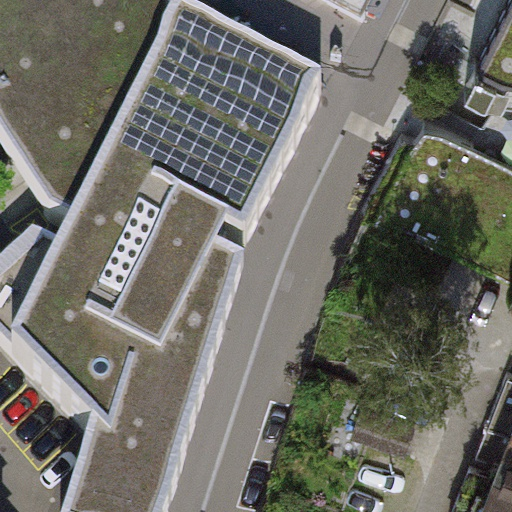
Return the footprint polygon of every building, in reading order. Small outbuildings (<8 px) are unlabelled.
[(247,255),(326,104),(255,70),(180,32),(178,38),(146,0),(0,0),(0,146),(52,227),(0,273),(0,349),(94,444),(72,511),(171,511),(245,283),(247,255)] [(321,0),(364,24),(376,0),(321,0)] [(511,0),(502,0),(477,49),(462,77),(501,98),(508,85),(511,77),(511,0)] [(406,138),(373,205),(511,281),(511,161),(427,121),(416,144),(406,138)] [(488,425),(511,436),(511,373),(508,372),(488,425)] [(414,427),(368,409),(359,432),(404,450),(414,427)] [(511,511),(511,436),(488,425),(455,511),(511,511)]
